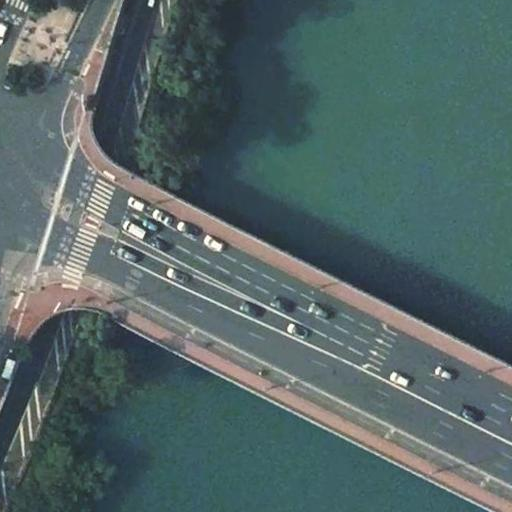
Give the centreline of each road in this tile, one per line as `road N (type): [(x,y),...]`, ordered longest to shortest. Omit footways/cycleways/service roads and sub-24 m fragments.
road 1 (primary): [(18,214),(66,245),(511,451)]
road 2 (primary): [(511,401),(80,193),(34,151)]
road 3 (primary): [(0,457),(45,344),(148,0)]
road 4 (primary): [(34,151),(104,0)]
